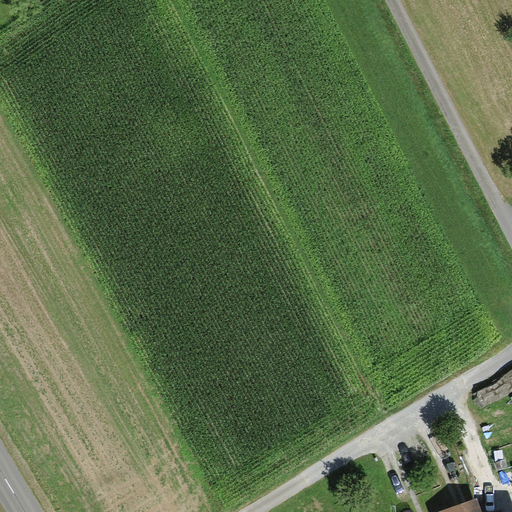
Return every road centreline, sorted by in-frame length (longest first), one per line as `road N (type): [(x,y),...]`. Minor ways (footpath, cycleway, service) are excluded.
road 1 (residential): [(511,351),(243,511)]
road 2 (residential): [(393,0),(511,236)]
